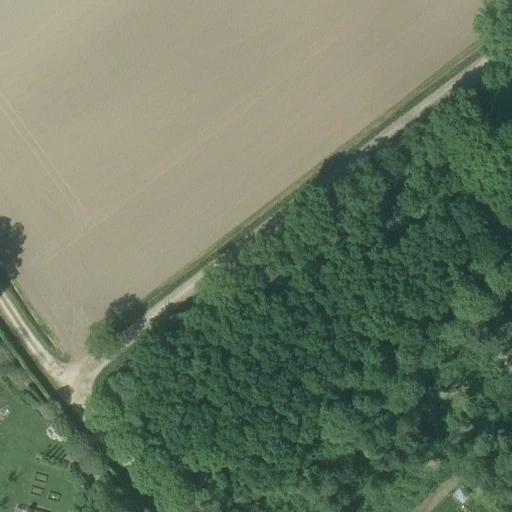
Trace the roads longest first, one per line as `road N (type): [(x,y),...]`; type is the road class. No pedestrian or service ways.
road 1 (track): [(511,44),(68,383)]
road 2 (unclassified): [(181,511),(68,383)]
